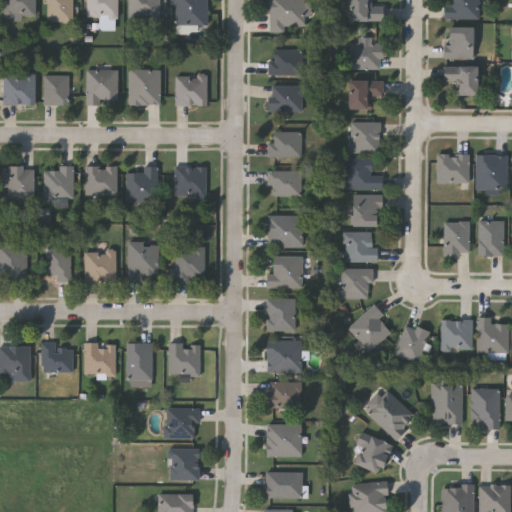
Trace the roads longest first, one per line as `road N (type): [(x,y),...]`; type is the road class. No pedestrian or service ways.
road 1 (residential): [(229,511),(233,0)]
road 2 (residential): [(416,0),(419,287)]
road 3 (residential): [(232,324),(0,322)]
road 4 (residential): [(230,147),(0,145)]
